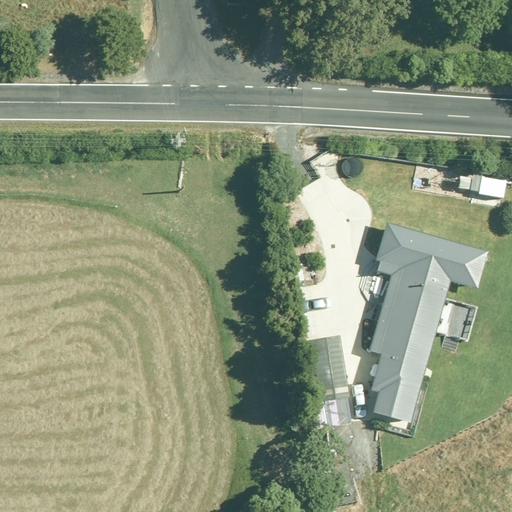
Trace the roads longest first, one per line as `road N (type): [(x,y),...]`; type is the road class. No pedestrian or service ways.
road 1 (tertiary): [(192,103),(511,116)]
road 2 (tertiary): [(0,102),(192,103)]
